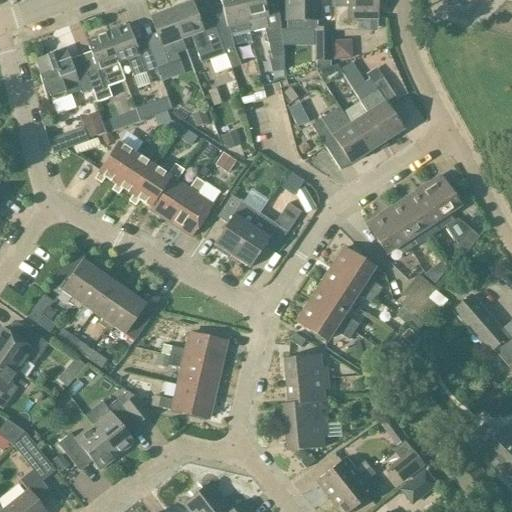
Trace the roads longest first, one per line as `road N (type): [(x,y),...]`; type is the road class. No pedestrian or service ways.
road 1 (residential): [(261,312),(331,213),(446,132)]
road 2 (residential): [(261,312),(45,202)]
road 3 (residential): [(45,202),(0,30)]
road 4 (residential): [(92,511),(192,442),(241,449)]
road 5 (residential): [(446,132),(411,63),(403,0)]
road 6 (residential): [(241,449),(261,312)]
road 7 (residential): [(511,243),(446,132)]
